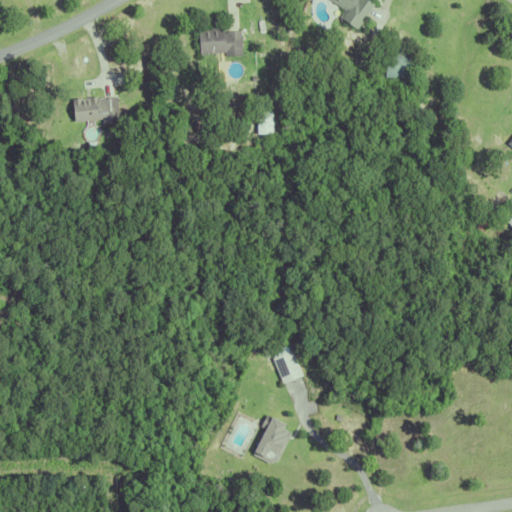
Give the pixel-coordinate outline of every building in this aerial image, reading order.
[(338,13),(342,7),(331,0),(369,0),(372,2),(355,25),(338,13)] [(224,31),(224,29),(238,28),(240,53),(223,54),(223,50),(197,52),(196,26),(203,25),(204,30),(206,30),(206,25),(212,25),(212,29),(214,29),(214,25),(221,24),(222,31),(224,31)] [(350,63),(357,51),(366,56),(359,68),(350,63)] [(382,75),(383,52),(407,53),(406,76),(382,75)] [(100,116),(72,119),(70,96),(79,95),(79,98),(82,98),(82,96),(84,96),(84,98),(87,97),(86,95),(95,94),(95,96),(115,94),(117,119),(101,121),(100,116)] [(511,133),(503,145),(511,151),(511,133)] [(255,137),(264,136),(265,148),(256,148),(255,137)] [(474,224),(480,217),(485,222),(479,229),(474,224)] [(281,384),(301,377),(292,350),(272,358),(281,384)] [(248,452),(275,463),(289,429),(262,417),(248,452)]
